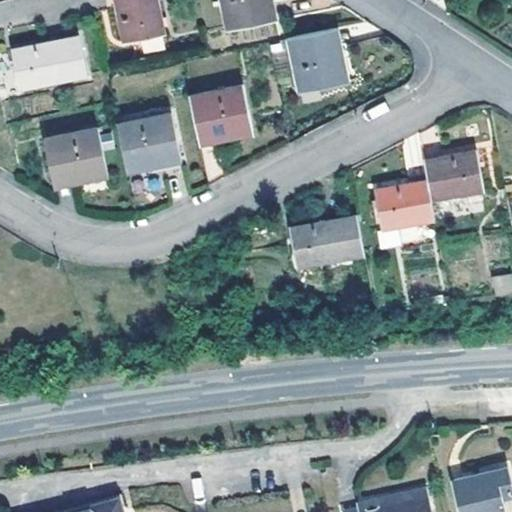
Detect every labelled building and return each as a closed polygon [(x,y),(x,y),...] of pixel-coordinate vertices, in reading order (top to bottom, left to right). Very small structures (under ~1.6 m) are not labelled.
[(160,0),(118,0),(127,45),(167,37),(160,0)] [(225,0),(232,33),(270,26),(264,0),(225,0)] [(279,24),(274,0),(264,0),(270,26),(279,24)] [(340,32),(328,34),(335,66),(346,63),(340,32)] [(328,34),(291,41),(302,95),(350,86),(346,63),(335,66),(328,34)] [(93,76),(85,38),(17,51),(24,90),(93,76)] [(248,87),(193,98),(203,147),(256,136),(248,87)] [(176,114),(123,124),(132,173),(185,162),(176,114)] [(111,177),(102,129),(49,139),(58,188),(111,177)] [(433,189),(486,176),(481,153),(428,162),(432,182),(433,189)] [(488,193),(486,176),(433,189),(435,201),(488,193)] [(433,189),(432,182),(380,191),(382,201),(433,189)] [(435,201),(433,189),(382,201),(387,231),(438,222),(435,201)] [(300,268),(367,257),(360,217),(294,229),(300,268)] [(495,296),(511,293),(511,273),(492,276),(495,296)] [(511,485),(508,468),(456,481),(462,511),(505,511),(503,499),(511,495),(511,485)] [(346,511),(431,511),(424,482),(359,498),(360,503),(345,507),(346,511)] [(121,511),(118,499),(72,511),(121,511)]
